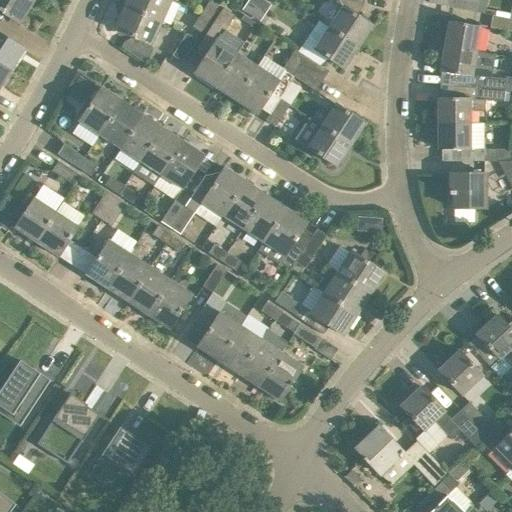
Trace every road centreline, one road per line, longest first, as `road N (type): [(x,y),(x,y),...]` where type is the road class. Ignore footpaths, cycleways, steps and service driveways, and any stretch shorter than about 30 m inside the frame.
road 1 (residential): [(399,197),(370,203),(312,190),(73,37)]
road 2 (residential): [(299,461),(0,267)]
road 3 (residential): [(299,461),(377,351),(442,284)]
road 4 (residential): [(399,197),(398,50),(406,0)]
road 5 (residential): [(0,160),(73,37)]
